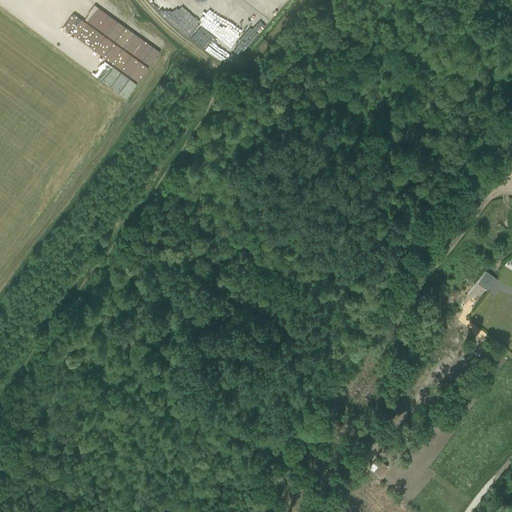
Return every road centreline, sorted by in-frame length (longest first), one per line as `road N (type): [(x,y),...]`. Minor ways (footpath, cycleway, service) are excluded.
road 1 (track): [(502,179),(255,511)]
road 2 (track): [(0,396),(154,190),(211,105),(222,72)]
